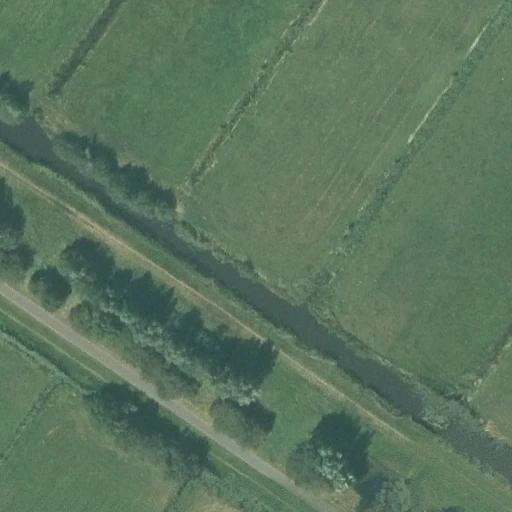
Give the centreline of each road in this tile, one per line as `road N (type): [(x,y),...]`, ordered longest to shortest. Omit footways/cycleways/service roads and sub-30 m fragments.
road 1 (track): [(0,169),(500,511)]
road 2 (unknown): [(290,511),(0,309)]
